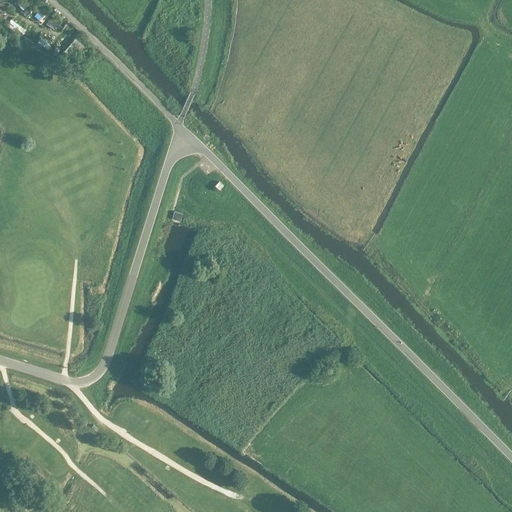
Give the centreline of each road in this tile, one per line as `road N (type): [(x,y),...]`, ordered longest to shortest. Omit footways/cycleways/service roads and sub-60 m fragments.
road 1 (unclassified): [(511,458),(182,131)]
road 2 (unclassified): [(108,358),(182,131)]
road 3 (unclassified): [(0,362),(77,384),(95,377),(108,358)]
